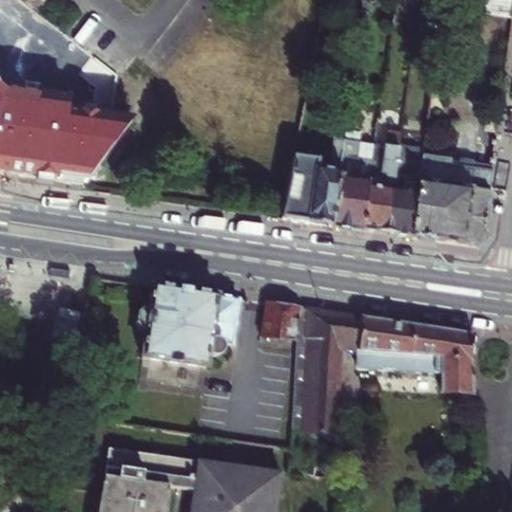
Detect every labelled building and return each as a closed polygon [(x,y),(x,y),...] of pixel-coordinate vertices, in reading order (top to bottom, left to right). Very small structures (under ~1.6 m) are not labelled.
[(511,0),(483,0),(482,13),(511,17),(511,0)] [(0,172),(88,183),(130,128),(99,123),(70,118),(71,107),(39,102),(40,93),(29,91),(5,86),(0,82),(0,172)] [(382,173),(371,171),(362,231),(384,234),(387,212),(393,213),(395,192),(393,192),(400,146),(401,135),(389,133),(382,173)] [(332,226),(345,141),(334,139),(329,171),(317,170),(318,161),(296,157),(283,219),(332,226)] [(360,143),(345,141),(332,226),(362,231),(371,171),(373,161),(358,158),(360,143)] [(425,150),(400,146),(393,192),(395,192),(393,213),(387,212),(384,234),(412,238),(424,156),(425,150)] [(451,161),(424,156),(412,238),(476,247),(482,243),(493,172),(450,166),(451,161)] [(239,303),(151,289),(149,307),(137,315),(136,326),(142,335),(145,336),(141,361),(149,362),(198,370),(206,371),(207,365),(212,364),(213,359),(217,360),(221,355),(222,347),(230,349),(239,303)] [(297,311),(267,307),(261,341),(294,345),(294,342),(297,311)] [(75,344),(79,313),(56,310),(52,341),(75,344)] [(301,342),(305,313),(297,311),(294,342),(301,342)] [(305,313),(301,342),(300,384),(299,388),(312,388),(309,435),(333,436),(339,350),(341,318),(305,313)] [(357,352),(361,321),(341,318),(339,350),(357,352)] [(361,321),(357,352),(355,372),(442,376),(440,395),(471,396),(470,374),(478,340),(361,321)] [(312,388),(299,388),(297,434),(309,435),(312,388)] [(163,511),(166,491),(191,494),(188,511),(273,511),(278,476),(109,453),(102,499),(96,498),(94,511),(163,511)] [(296,456),(290,455),(288,475),(312,479),(315,459),(296,456)]
